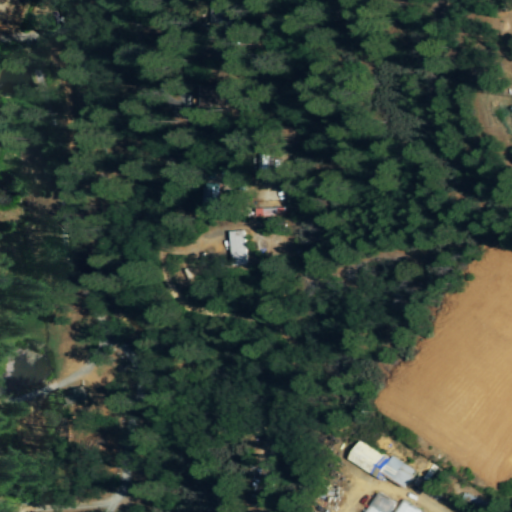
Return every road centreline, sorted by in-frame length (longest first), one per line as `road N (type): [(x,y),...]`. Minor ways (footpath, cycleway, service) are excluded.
road 1 (residential): [(254,464),(282,341),(253,321),(194,311),(167,289),(125,0)]
road 2 (residential): [(117,493),(135,373),(73,265),(44,59),(52,31)]
